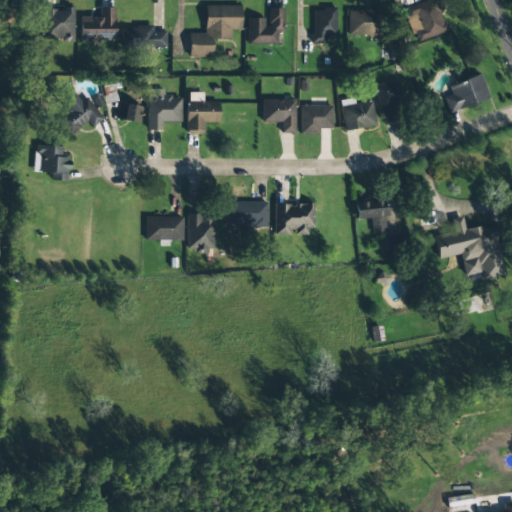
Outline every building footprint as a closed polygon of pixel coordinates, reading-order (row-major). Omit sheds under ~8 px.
[(434,0),(428,0),(404,10),(416,43),(446,31),(434,0)] [(240,6),(204,6),(203,34),(188,34),(188,58),(211,58),(211,39),(230,40),(230,30),(240,30),(240,6)] [(347,11),(346,35),(382,36),(382,8),(367,7),(367,11),(347,11)] [(114,8),(99,8),(99,17),(80,17),(79,40),(114,40),(114,8)] [(247,19),(246,44),(277,45),(277,32),(283,32),(283,8),(267,8),(267,27),(263,26),(264,19),(247,19)] [(41,9),(40,40),(73,41),(73,10),(41,9)] [(335,9),(312,9),(312,43),(325,43),(324,36),(335,36),(335,9)] [(152,26),(120,27),(121,49),(165,47),(165,32),(152,32),(152,26)] [(451,95),(443,98),(449,113),(488,98),(479,74),(448,86),(451,95)] [(373,86),(382,123),(404,118),(395,80),(373,86)] [(86,121),(92,128),(103,118),(84,98),(81,101),(73,93),(62,104),(68,110),(56,122),(69,137),(86,121)] [(185,131),(203,131),(203,123),(218,123),(218,102),(202,102),(202,93),(186,93),(185,131)] [(180,97),(147,97),(146,130),(161,130),(161,122),(180,122),(180,97)] [(261,99),(261,122),(279,122),(280,133),(294,133),(294,99),(261,99)] [(371,101),(353,104),(353,99),(339,101),(344,131),(375,126),(371,101)] [(122,121),(138,123),(140,106),(124,105),(122,121)] [(331,106),(299,106),(299,134),(318,133),(318,129),(332,129),(331,106)] [(32,172),(51,173),(50,181),(67,182),(68,154),(61,154),(62,147),(34,145),(32,172)] [(369,219),(370,234),(385,233),(383,198),(353,200),(354,220),(369,219)] [(229,202),(229,226),(266,227),(267,202),(229,202)] [(313,205),(273,204),(273,234),(294,234),(294,235),(306,235),(306,228),(312,228),(313,205)] [(200,215),(185,215),(186,251),(213,251),(213,219),(200,220),(200,215)] [(503,275),(493,224),(464,230),(461,217),(450,219),(453,232),(432,237),(436,259),(459,255),(463,276),(481,272),(482,279),(503,275)] [(385,236),(385,251),(400,250),(400,236),(385,236)] [(454,302),(458,316),(476,310),(472,296),(454,302)] [(511,511),(511,503),(501,504),(502,511),(500,511),(511,511)]
